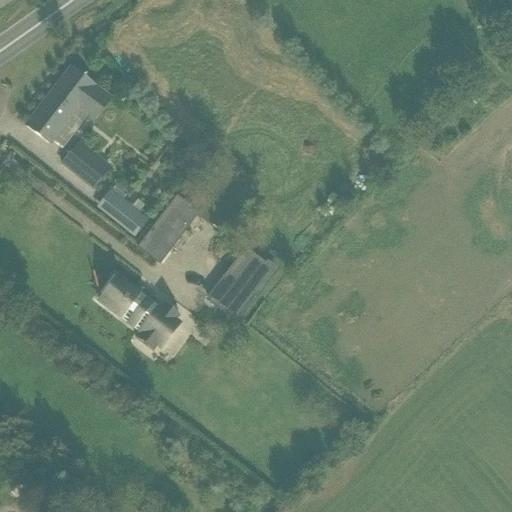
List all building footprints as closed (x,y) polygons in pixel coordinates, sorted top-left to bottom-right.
[(93,89),(85,83),(70,71),(25,128),(48,146),(76,109),(92,122),(108,102),(92,89),(93,89)] [(96,158),(97,158),(79,144),(61,166),(80,182),(80,181),(90,189),(103,173),(94,165),(98,160),(96,158)] [(157,263),(196,212),(175,196),(136,247),(157,263)] [(115,223),(134,238),(147,221),(128,206),(115,223)] [(275,272),(264,263),(262,266),(243,251),(206,300),(233,320),(251,295),(255,298),(275,272)] [(181,324),(176,321),(178,318),(162,305),(157,312),(116,280),(99,301),(142,334),(137,340),(152,351),(154,349),(160,353),(181,324)]
